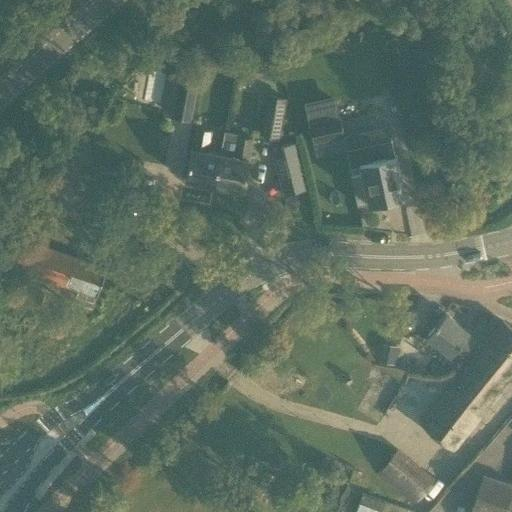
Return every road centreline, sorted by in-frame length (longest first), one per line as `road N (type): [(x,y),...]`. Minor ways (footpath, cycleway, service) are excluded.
road 1 (tertiary): [(98,402),(237,283),(276,262),(318,254),(430,257),(511,242)]
road 2 (tertiary): [(0,87),(97,0)]
